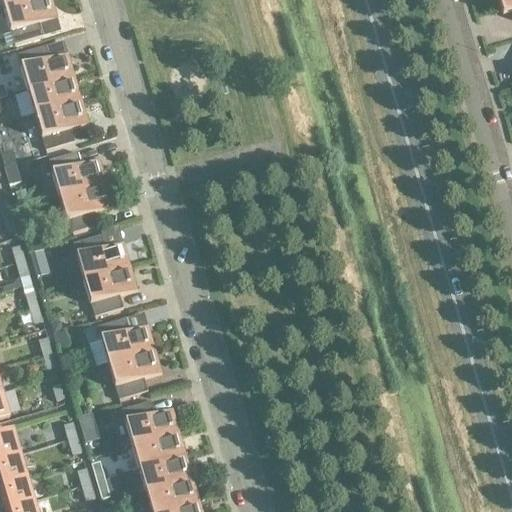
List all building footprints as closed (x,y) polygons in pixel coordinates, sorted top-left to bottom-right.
[(0,0),(3,11),(40,0),(0,0)] [(40,0),(3,11),(10,35),(10,34),(14,47),(43,39),(39,26),(57,21),(56,19),(51,20),(48,7),(47,7),(45,0),(40,0)] [(511,0),(497,0),(502,18),(511,15),(511,0)] [(21,70),(28,94),(75,80),(74,79),(69,81),(65,67),(65,68),(62,60),(68,58),(68,56),(50,62),(46,49),(17,57),(21,70)] [(71,91),(69,83),(75,81),(75,80),(28,94),(28,95),(15,99),(22,121),(34,117),(81,103),(81,102),(76,104),(72,90),(71,91)] [(81,103),(34,117),(41,141),(42,141),(45,154),(74,145),(71,132),(88,127),(88,125),(83,127),(79,113),(78,114),(76,106),(82,104),(81,103)] [(52,176),(59,200),(106,186),(105,185),(100,187),(96,173),(96,174),(94,166),(99,165),(99,163),(81,168),(77,155),(48,163),(52,176)] [(5,172),(10,189),(21,185),(16,169),(5,172)] [(106,186),(59,200),(66,224),(70,237),(99,228),(95,215),(113,210),(112,208),(107,210),(103,196),(102,197),(100,189),(106,188),(106,186)] [(0,207),(0,214),(2,221),(11,218),(8,206),(0,207)] [(2,221),(6,233),(15,230),(11,218),(2,221)] [(76,259),(83,283),(130,269),(130,268),(125,270),(121,256),(120,257),(118,249),(124,248),(123,246),(105,251),(102,238),(73,246),(77,259),(76,259)] [(12,254),(15,267),(25,264),(21,252),(12,254)] [(15,267),(19,279),(29,276),(25,264),(15,267)] [(130,271),(130,269),(83,283),(90,307),(91,307),(94,320),(123,311),(119,298),(137,293),(137,291),(132,293),(128,279),(127,280),(125,272),(130,271)] [(25,300),(29,313),(39,310),(35,298),(25,300)] [(39,310),(29,313),(33,325),(42,322),(39,310)] [(142,332),(148,331),(148,329),(130,334),(126,321),(97,330),(101,342),(101,343),(108,366),(155,353),(154,351),(149,353),(145,339),(145,340),(142,332)] [(54,336),(58,350),(69,346),(65,333),(54,336)] [(39,347),(43,359),(52,356),(49,344),(39,347)] [(155,354),(155,353),(108,366),(115,390),(119,403),(148,394),(144,382),(162,376),(161,374),(156,376),(152,362),(151,363),(149,355),(155,354)] [(43,359),(46,371),(56,368),(52,356),(43,359)] [(66,402),(62,390),(53,393),(56,405),(66,402)] [(3,396),(0,396),(0,422),(9,419),(3,396)] [(154,417),(151,404),(122,413),(125,426),(132,450),(179,436),(179,435),(174,436),(170,423),(169,423),(167,416),(173,414),(172,412),(154,417)] [(64,431),(68,444),(77,441),(74,429),(64,431)] [(0,437),(0,463),(21,458),(14,434),(0,437)] [(132,450),(139,473),(186,459),(185,458),(180,459),(177,446),(176,446),(174,439),(179,437),(179,436),(132,450)] [(77,441),(68,444),(71,456),(81,453),(77,441)] [(0,463),(0,488),(28,481),(21,458),(0,463)] [(139,473),(146,496),(193,482),(192,481),(187,482),(183,469),(180,462),(186,460),(186,459),(139,473)] [(100,465),(91,467),(96,485),(105,483),(100,465)] [(78,477),(81,490),(91,487),(87,475),(78,477)] [(0,511),(3,511),(34,504),(28,481),(0,488),(0,511)] [(146,496),(150,511),(174,511),(199,505),(199,504),(194,505),(190,492),(189,492),(187,485),(193,483),(193,482),(146,496)] [(105,483),(96,485),(102,503),(110,500),(105,483)] [(91,487),(81,490),(85,502),(94,499),(91,487)] [(51,511),(48,500),(34,504),(3,511),(51,511)]
